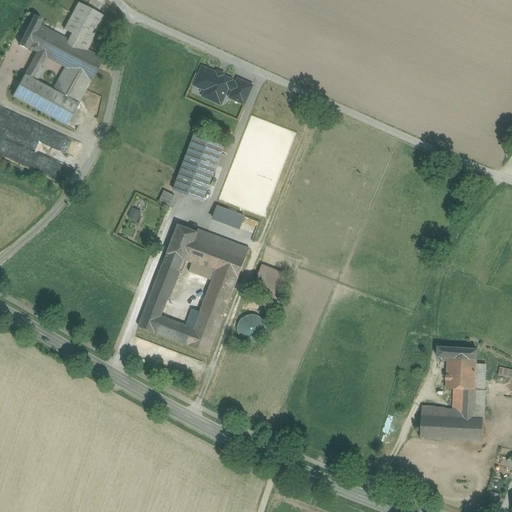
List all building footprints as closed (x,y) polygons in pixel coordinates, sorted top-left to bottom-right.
[(52,33),(86,52),(105,17),(78,3),(63,31),(55,27),(52,33)] [(34,17),(19,46),(28,50),(28,48),(39,27),(42,21),(34,17)] [(50,32),(39,27),(28,48),(37,53),(36,55),(38,56),(39,54),(50,32)] [(52,33),(50,32),(39,54),(66,68),(91,81),(102,60),(86,52),(52,33)] [(53,91),(58,82),(38,71),(40,66),(33,62),(25,75),(53,91)] [(215,73),(201,67),(193,86),(205,91),(202,96),(223,105),(233,81),(224,77),(225,75),(216,72),(215,73)] [(78,104),(91,81),(66,68),(58,82),(53,91),(78,104)] [(53,91),(25,75),(13,97),(31,107),(66,126),(78,104),(53,91)] [(254,86),(238,79),(236,83),(233,82),(230,90),(232,91),(229,99),(245,106),(254,86)] [(61,163),(72,139),(0,106),(0,136),(31,150),(27,158),(52,169),(56,160),(61,163)] [(223,146),(196,136),(174,191),(202,202),(223,146)] [(175,197),(164,191),(159,202),(169,207),(175,197)] [(130,207),(126,217),(136,221),(141,211),(130,207)] [(224,210),(217,207),(213,218),(220,221),(224,210)] [(196,233),(178,226),(167,254),(183,260),(187,261),(198,233),(196,233)] [(216,272),(238,280),(249,249),(198,230),(196,233),(198,233),(187,261),(216,272)] [(183,260),(167,254),(163,265),(179,270),(183,260)] [(179,270),(163,265),(153,292),(168,298),(179,270)] [(288,276),(262,266),(253,291),(278,301),(288,276)] [(205,301),(227,310),(238,280),(216,272),(205,301)] [(168,298),(153,292),(150,299),(165,306),(168,298)] [(165,306),(150,299),(139,327),(155,333),(161,317),(165,306)] [(194,329),(187,346),(209,354),(227,310),(205,301),(201,313),(194,329)] [(194,329),(201,313),(192,309),(186,326),(194,329)] [(259,317),(255,315),(251,315),(247,316),(243,318),(240,320),(238,324),(237,328),(238,332),(239,336),(241,339),(244,342),(248,343),(252,344),(256,343),(260,341),(263,338),(265,335),(266,331),(266,327),(264,323),(262,319),(259,317)] [(186,326),(161,317),(155,333),(187,346),(194,329),(186,326)] [(202,370),(205,360),(153,346),(149,362),(196,374),(197,369),(202,370)] [(477,350),(438,348),(438,358),(445,358),(477,360),(477,350)] [(477,360),(445,358),(445,362),(448,362),(448,368),(476,370),(476,364),(477,360)] [(475,390),(485,391),(486,365),(476,364),(476,370),(475,390)] [(511,370),(500,367),(498,375),(511,378),(511,370)] [(476,370),(448,368),(446,389),(453,390),(465,390),(466,391),(475,391),(475,390),(476,370)] [(452,408),(432,407),(432,417),(463,418),(465,390),(453,390),(452,408)] [(463,418),(474,419),(475,407),(475,391),(466,391),(465,390),(463,418)] [(475,407),(485,408),(485,391),(475,390),(475,391),(475,407)] [(422,407),(422,416),(432,417),(432,407),(422,407)] [(474,419),(484,419),(485,408),(475,407),(474,419)] [(432,417),(422,416),(420,439),(483,443),(484,419),(474,419),(463,418),(432,417)]
